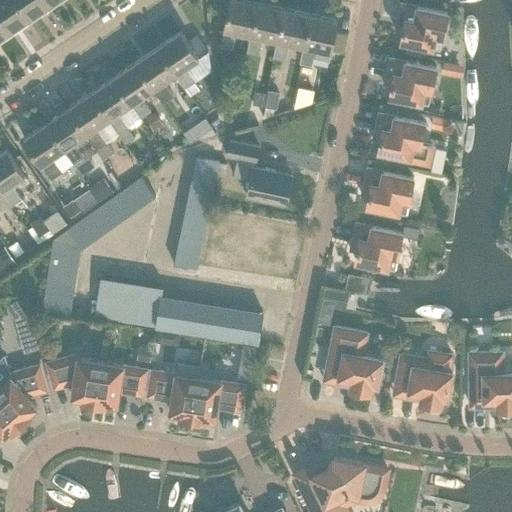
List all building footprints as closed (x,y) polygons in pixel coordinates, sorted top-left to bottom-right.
[(0,0),(0,16),(9,30),(30,16),(19,0),(0,0)] [(19,0),(30,16),(51,1),(49,0),(19,0)] [(236,31),(250,33),(251,34),(257,3),(244,0),(229,0),(228,9),(220,45),(232,48),(236,31)] [(433,47),(436,34),(443,35),(447,11),(401,2),(397,22),(404,23),(400,40),(408,42),(423,45),(424,45),(425,45),(433,47)] [(262,36),(277,39),(284,8),(257,3),(251,34),(250,33),(247,51),(259,53),(262,36)] [(304,45),(310,14),(284,8),(277,39),(273,56),(285,59),(289,41),(303,44),(304,45)] [(331,50),(337,19),(310,14),(304,45),(303,44),(300,62),(312,64),(315,47),(331,50)] [(0,35),(9,30),(0,16),(0,35)] [(198,57),(181,30),(158,46),(176,72),(175,72),(185,87),(194,81),(195,80),(186,65),(198,57)] [(406,50),(406,51),(423,55),(425,45),(424,45),(423,45),(408,42),(406,50)] [(158,46),(136,61),(153,87),(153,88),(163,102),(173,95),(163,81),(175,72),(176,72),(158,46)] [(421,101),(424,88),(431,90),(436,66),(390,56),(386,76),(392,78),(389,95),(421,101)] [(444,60),(442,72),(456,75),(458,63),(444,60)] [(141,96),(153,88),(153,87),(136,61),(113,76),(131,102),(130,103),(140,117),(151,110),(141,96)] [(312,65),(300,63),(295,88),(308,90),(312,65)] [(131,102),(113,76),(91,91),(109,118),(108,118),(125,142),(134,136),(127,126),(128,125),(118,111),(130,103),(131,102)] [(194,81),(185,87),(190,95),(199,89),(198,87),(194,81)] [(255,90),(252,103),(261,105),(263,105),(264,105),(266,93),(263,92),(255,90)] [(109,118),(91,91),(68,106),(86,133),(103,158),(113,151),(96,126),(108,118),(109,118)] [(267,105),(278,107),(281,95),(269,93),(267,105)] [(221,98),(225,130),(233,131),(237,100),(221,98)] [(74,141),(86,133),(68,106),(46,122),(64,148),(63,148),(73,163),(84,156),(74,141)] [(154,111),(145,117),(153,130),(162,123),(154,111)] [(381,132),(378,150),(409,156),(408,160),(430,165),(435,144),(421,141),(425,121),(379,111),(375,131),(381,132)] [(432,115),(430,126),(444,129),(446,117),(432,115)] [(189,121),(181,127),(188,136),(196,131),(189,121)] [(51,156),(63,148),(64,148),(46,122),(23,137),(51,178),(61,171),(51,156)] [(253,166),(254,160),(256,161),(259,145),(230,139),(226,155),(237,157),(233,175),(250,178),(247,194),(259,197),(258,198),(269,200),(269,199),(286,203),(292,174),(275,171),(275,170),(265,168),(264,169),(253,166)] [(7,148),(0,152),(0,187),(2,190),(1,190),(11,205),(22,198),(12,183),(25,175),(7,148)] [(219,159),(197,154),(193,173),(215,178),(219,159)] [(399,211),(402,198),(408,200),(413,176),(367,166),(363,186),(370,187),(366,204),(399,211)] [(215,178),(193,173),(189,191),(211,196),(215,178)] [(103,176),(88,186),(89,187),(98,200),(113,190),(109,185),(103,176)] [(155,195),(142,176),(127,187),(140,205),(155,195)] [(52,195),(63,188),(57,177),(45,184),(52,195)] [(125,216),(140,205),(127,187),(112,197),(125,216)] [(211,196),(189,191),(185,209),(207,214),(211,196)] [(125,216),(112,197),(97,208),(110,226),(125,216)] [(71,199),(62,206),(70,217),(81,209),(74,198),(73,198),(71,199)] [(40,238),(69,216),(56,200),(27,221),(40,238)] [(110,226),(97,208),(82,218),(95,237),(110,226)] [(207,214),(185,209),(181,227),(204,232),(207,214)] [(95,237),(82,218),(67,229),(80,247),(95,237)] [(388,266),(390,253),(397,254),(402,231),(356,221),(352,241),(358,242),(355,259),(388,266)] [(204,232),(181,227),(178,245),(200,250),(204,232)] [(80,247),(67,229),(53,238),(50,257),(78,262),(80,247)] [(16,241),(8,246),(15,257),(24,251),(23,251),(17,240),(16,241)] [(200,250),(178,245),(174,263),(196,268),(200,250)] [(7,248),(0,253),(0,275),(17,264),(7,248)] [(42,309),(70,313),(78,262),(50,257),(42,309)] [(102,274),(95,316),(156,326),(165,327),(168,328),(257,342),(263,311),(162,294),(163,284),(102,274)] [(325,285),(321,302),(345,307),(349,291),(325,285)] [(15,299),(6,305),(10,318),(14,317),(15,321),(29,317),(16,298),(15,299)] [(44,324),(58,326),(59,314),(45,312),(44,324)] [(372,383),(377,384),(383,357),(363,353),(367,331),(334,325),(324,373),(351,379),(349,387),(371,391),(372,383)] [(156,326),(153,340),(160,341),(167,336),(167,335),(168,328),(165,327),(156,326)] [(40,352),(35,337),(22,340),(26,355),(40,352)] [(143,345),(141,359),(150,361),(152,346),(143,345)] [(449,369),(452,353),(429,349),(427,357),(401,352),(394,388),(421,393),(419,400),(441,404),(442,397),(447,398),(452,370),(449,369)] [(511,370),(503,371),(503,350),(469,351),(469,399),(497,399),(497,407),(511,406),(511,370)] [(94,402),(100,360),(80,357),(78,352),(46,361),(54,387),(68,383),(73,384),(71,396),(82,397),(82,400),(94,402)] [(143,394),(147,367),(100,360),(94,402),(106,404),(106,401),(117,403),(119,387),(129,388),(128,391),(143,394)] [(47,389),(39,363),(8,372),(9,377),(0,384),(0,398),(21,423),(30,415),(28,412),(37,405),(29,396),(33,393),(47,389)] [(239,363),(238,375),(251,378),(253,365),(239,363)] [(162,397),(162,394),(172,395),(169,411),(180,413),(179,416),(191,418),(198,376),(151,368),(147,394),(162,397)] [(241,409),(245,383),(198,376),(191,418),(204,420),(204,417),(215,418),(217,403),(227,404),(226,407),(241,409)] [(12,431),(21,423),(0,398),(0,433),(2,435),(10,428),(12,431)] [(319,460),(295,472),(313,509),(307,511),(350,511),(346,502),(350,500),(353,499),(357,499),(363,499),(365,500),(367,500),(370,499),(377,496),(378,495),(380,493),(382,491),(383,488),(387,468),(363,462),(364,461),(334,455),(332,463),(322,467),(319,460)] [(284,511),(281,504),(265,511),(246,511),(240,497),(210,511),(284,511)]
